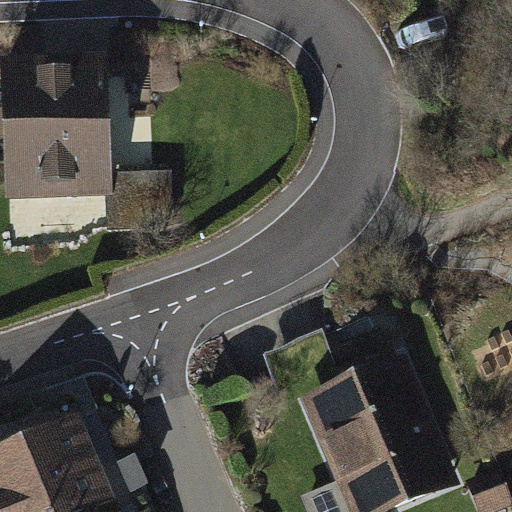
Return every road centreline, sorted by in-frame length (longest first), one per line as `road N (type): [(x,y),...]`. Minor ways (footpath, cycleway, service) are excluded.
road 1 (residential): [(283,0),(343,56),(358,118),(359,168),(303,228),(128,333)]
road 2 (residential): [(128,333),(204,511)]
road 3 (residential): [(128,333),(0,375)]
